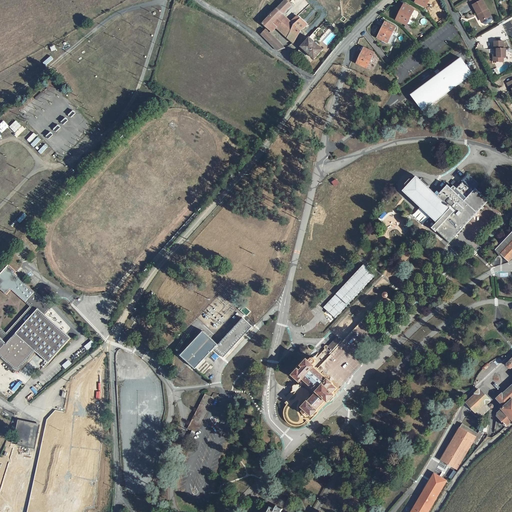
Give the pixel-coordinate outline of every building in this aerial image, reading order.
[(283,14),(292,5),(286,0),(284,0),(263,24),(267,28),(261,35),(269,44),(273,39),(269,34),(275,28),(294,40),(297,35),(300,30),(305,25),(306,24),(296,15),(291,20),(283,14)] [(483,0),(473,5),(478,14),(479,14),(483,21),(491,17),(483,0)] [(399,19),(408,24),(416,9),(406,4),(398,18),(399,19)] [(380,37),(389,41),(396,26),(387,21),(380,37)] [(308,37),(299,47),(313,58),(321,49),(308,37)] [(275,51),(281,48),(273,39),(269,44),(275,51)] [(494,62),(504,62),(504,58),(503,53),(506,53),(506,49),(504,49),(504,42),(495,42),(495,50),(497,49),(497,55),(493,55),(494,62)] [(359,62),(368,67),(376,52),(366,47),(359,62)] [(459,58),(410,94),(421,109),(471,73),(459,58)] [(9,126),(14,132),(21,126),(15,120),(9,126)] [(439,229),(452,241),(460,232),(462,235),(466,231),(464,228),(490,201),(488,199),(477,188),(481,185),(471,176),(456,191),(449,184),(439,195),(419,175),(416,179),(415,178),(413,177),(412,177),(407,182),(407,184),(409,186),(406,189),(439,221),(434,226),(438,230),(439,229)] [(194,212),(151,258),(156,262),(198,216),(194,212)] [(502,256),(511,244),(511,233),(496,250),(502,256)] [(509,262),(511,258),(511,244),(502,256),(509,262)] [(0,294),(1,296),(11,282),(15,277),(7,270),(0,277),(0,294)] [(0,358),(17,373),(35,355),(47,366),(71,340),(45,317),(50,312),(17,283),(16,285),(13,282),(12,283),(11,282),(1,296),(7,301),(11,296),(28,310),(3,339),(0,336),(0,358)] [(390,294),(389,293),(388,292),(386,292),(384,295),(381,292),(331,346),(328,350),(332,354),(362,322),(385,297),(387,297),(388,297),(389,297),(390,296),(390,294)] [(204,330),(181,355),(197,369),(216,349),(225,357),(253,327),(244,318),(219,345),(204,330)] [(505,320),(497,324),(498,328),(502,326),(503,329),(507,327),(505,320)] [(91,340),(84,346),(87,350),(94,344),(91,340)] [(330,379),(329,379),(318,369),(317,367),(318,365),(317,364),(318,363),(319,361),(319,359),(316,356),(312,359),(311,357),(309,359),(308,358),(293,373),(294,374),(293,375),(300,383),(304,379),(317,393),(308,402),(307,401),(301,408),(304,410),(301,413),(302,414),(301,415),(305,419),(306,417),(307,418),(310,416),(312,418),(312,417),(318,411),(317,410),(326,401),(329,403),(336,395),(334,393),(339,389),(334,384),(335,383),(330,379)] [(499,417),(507,426),(511,421),(511,360),(510,362),(511,363),(509,365),(509,366),(510,367),(511,367),(511,366),(511,387),(505,395),(504,394),(498,399),(502,404),(500,405),(499,408),(502,412),(500,414),(499,417)] [(86,379),(87,393),(99,392),(98,379),(86,379)] [(477,394),(478,396),(469,404),(482,419),(491,410),(488,406),(491,403),(481,391),(477,394)] [(207,394),(189,429),(194,431),(190,440),(193,442),(197,433),(199,434),(216,399),(207,394)] [(203,399),(196,395),(191,405),(197,409),(203,399)] [(54,413),(51,429),(57,430),(61,414),(54,413)] [(17,419),(11,443),(34,449),(40,425),(17,419)] [(463,424),(442,460),(457,469),(473,444),(478,447),(485,435),(479,431),(478,434),(463,424)] [(435,474),(412,511),(428,511),(447,481),(435,474)] [(53,487),(48,511),(54,511),(58,487),(53,487)] [(66,489),(62,511),(67,511),(71,490),(66,489)] [(84,511),(88,493),(77,491),(73,511),(84,511)] [(30,497),(27,511),(37,511),(40,498),(30,497)]
